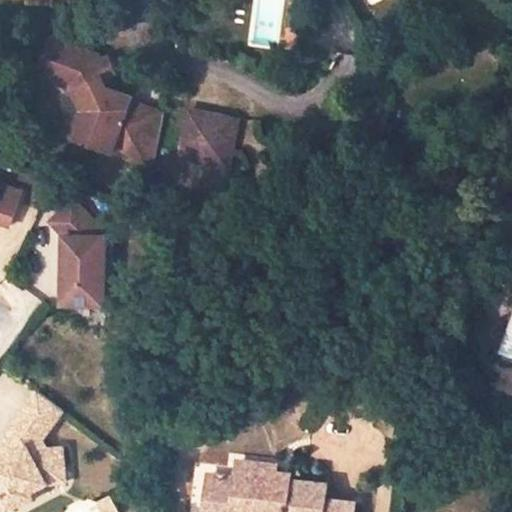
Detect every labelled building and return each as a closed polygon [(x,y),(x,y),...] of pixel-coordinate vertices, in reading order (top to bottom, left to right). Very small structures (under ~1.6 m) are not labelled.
[(301,50),(303,34),(290,33),(288,49),(301,50)] [(98,52),(48,36),(39,67),(52,71),(58,82),(73,87),(84,108),(78,128),(81,129),(76,143),(113,154),(115,149),(155,162),(164,108),(132,98),(133,93),(116,87),(109,73),(101,58),(98,52)] [(107,55),(101,58),(109,73),(115,70),(107,55)] [(228,115),(188,108),(182,148),(221,154),(228,115)] [(238,117),(228,115),(221,154),(231,156),(238,117)] [(78,128),(69,125),(64,139),(76,143),(81,129),(78,128)] [(0,221),(11,225),(22,192),(0,185),(0,221)] [(68,234),(64,302),(106,304),(109,236),(105,235),(105,227),(77,198),(54,220),(68,234)] [(511,324),(502,355),(511,359),(511,324)] [(46,449),(41,438),(62,408),(37,390),(4,436),(8,444),(12,452),(0,458),(0,500),(3,499),(8,508),(32,495),(30,491),(47,482),(41,470),(49,466),(63,465),(62,447),(46,449)] [(8,444),(0,448),(0,458),(12,452),(8,444)] [(356,511),(357,504),(327,501),(328,486),(278,480),(279,466),(241,461),(239,478),(215,474),(211,511),(214,511),(356,511)] [(49,466),(41,470),(47,482),(65,481),(63,465),(49,466)] [(204,511),(214,511),(211,511),(215,474),(209,474),(204,511)] [(117,511),(119,511),(110,494),(98,500),(103,511),(117,511)]
